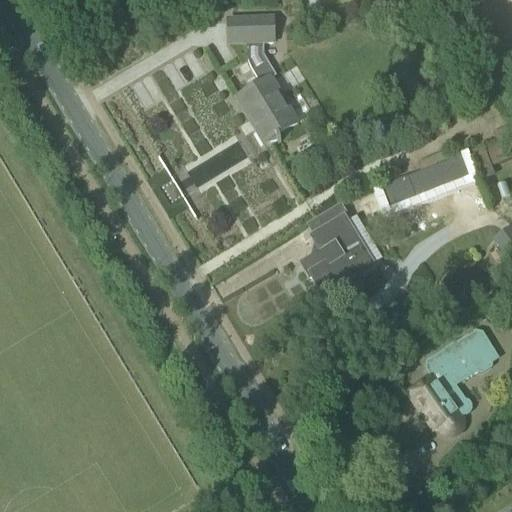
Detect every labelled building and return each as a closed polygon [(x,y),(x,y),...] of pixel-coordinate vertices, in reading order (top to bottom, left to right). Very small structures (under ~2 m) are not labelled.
[(248,21),(228,22),(229,46),(245,46),(245,51),(246,57),(247,62),(249,67),(251,72),(254,77),(256,82),(260,86),(235,101),(264,147),(277,144),(277,146),(280,145),(278,138),(299,126),(272,81),(276,79),(264,58),(263,47),(274,47),(273,20),(248,21)] [(511,134),(468,151),(476,173),(511,160),(511,134)] [(377,191),(387,216),(471,183),(462,158),(377,191)] [(301,266),(309,281),(311,280),(323,299),(374,269),(344,219),(310,240),(317,250),(315,257),(301,266)] [(511,228),(491,243),(511,273),(511,228)] [(428,380),(423,383),(407,395),(433,432),(435,431),(438,437),(442,435),(445,436),(448,437),(450,437),(453,436),(457,434),(458,432),(459,427),(458,425),(462,422),(460,419),(465,419),(469,416),(470,412),(470,408),(468,404),(464,403),(454,389),(475,376),(480,377),(490,371),(491,366),(497,362),(481,335),(473,334),(424,364),(423,371),(428,380)]
